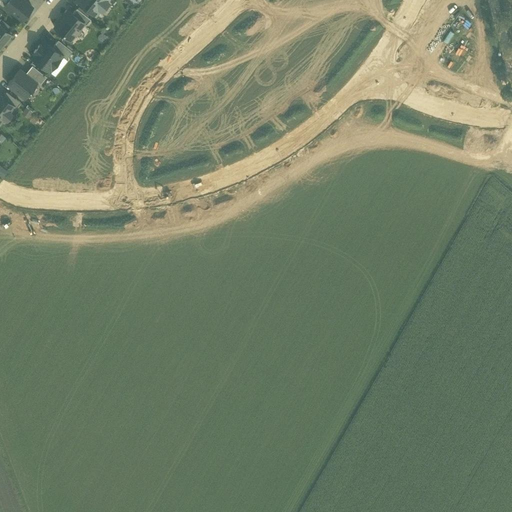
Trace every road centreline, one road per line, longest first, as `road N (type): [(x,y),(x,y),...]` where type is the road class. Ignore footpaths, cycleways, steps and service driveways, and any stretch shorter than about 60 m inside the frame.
road 1 (residential): [(126,202),(189,193),(258,166),(328,118),(368,78)]
road 2 (residential): [(126,202),(124,137),(140,97),(243,0)]
road 3 (residential): [(511,121),(441,114),(368,78)]
road 4 (residential): [(368,78),(261,0)]
road 5 (residential): [(0,185),(44,203),(126,202)]
